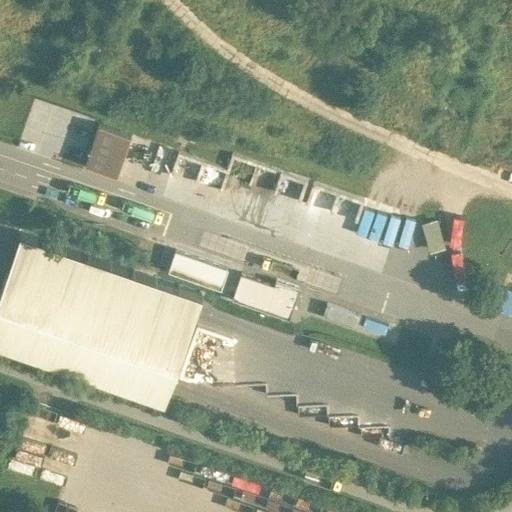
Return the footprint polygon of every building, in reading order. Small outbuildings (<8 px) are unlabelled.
[(77,114),(73,123),(86,130),(91,121),(77,114)] [(131,135),(99,124),(86,163),(117,174),(131,135)] [(220,190),(228,167),(178,148),(170,171),(220,190)] [(397,241),(406,214),(367,200),(358,227),(397,241)] [(441,222),(429,225),(434,250),(446,248),(441,222)] [(202,291),(21,228),(0,287),(0,340),(165,398),(202,291)] [(221,288),(228,267),(175,249),(168,270),(221,288)] [(464,252),(441,256),(443,268),(466,263),(464,252)] [(275,283),(241,271),(232,297),(289,317),(298,292),(298,291),(299,287),(276,278),(275,283)] [(511,313),(511,288),(508,287),(501,310),(511,313)] [(361,314),(327,302),(322,315),(356,327),(361,314)] [(384,330),(386,320),(366,316),(363,325),(384,330)] [(439,350),(435,361),(446,365),(450,354),(439,350)] [(64,483),(72,463),(42,451),(46,442),(23,433),(11,463),(64,483)] [(81,511),(82,500),(63,499),(62,511),(81,511)]
